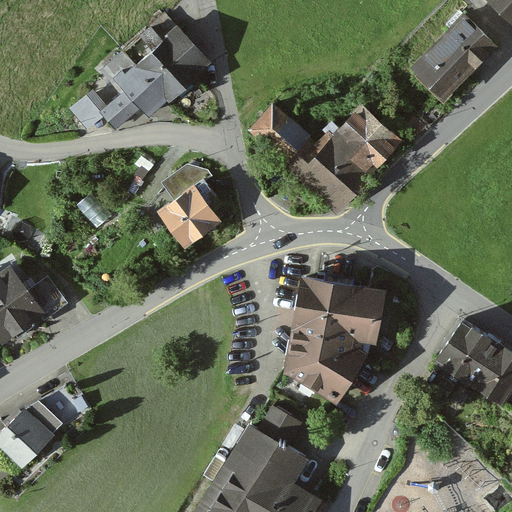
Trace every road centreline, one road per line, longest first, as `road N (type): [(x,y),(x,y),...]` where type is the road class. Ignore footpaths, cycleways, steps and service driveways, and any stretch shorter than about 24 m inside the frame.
road 1 (tertiary): [(267,234),(0,387)]
road 2 (residential): [(453,294),(382,421),(343,511)]
road 3 (residential): [(231,146),(162,136),(57,150),(0,144)]
road 4 (tertiary): [(357,230),(371,200),(511,69)]
road 5 (residential): [(231,146),(206,0)]
